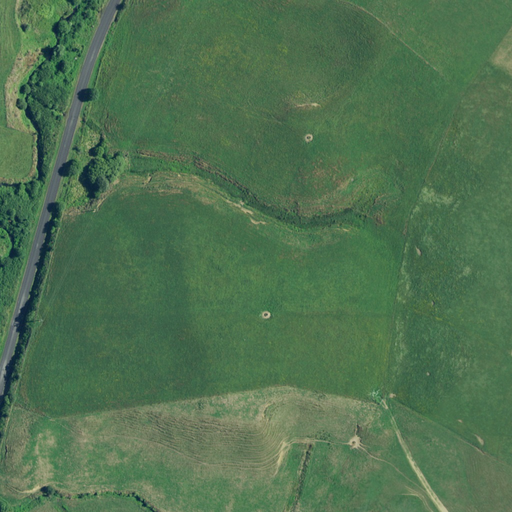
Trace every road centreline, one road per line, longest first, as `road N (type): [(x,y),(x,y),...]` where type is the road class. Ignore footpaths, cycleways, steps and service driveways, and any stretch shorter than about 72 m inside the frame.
road 1 (unclassified): [(116,0),(79,96),(0,388)]
road 2 (track): [(447,511),(383,403)]
